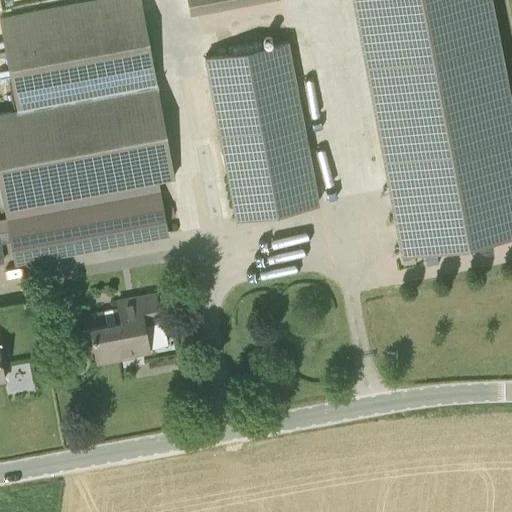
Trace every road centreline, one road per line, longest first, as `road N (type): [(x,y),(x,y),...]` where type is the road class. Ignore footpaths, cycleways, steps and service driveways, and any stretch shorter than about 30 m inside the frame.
road 1 (unclassified): [(0,474),(405,399),(511,392)]
road 2 (track): [(169,0),(178,41),(321,9)]
